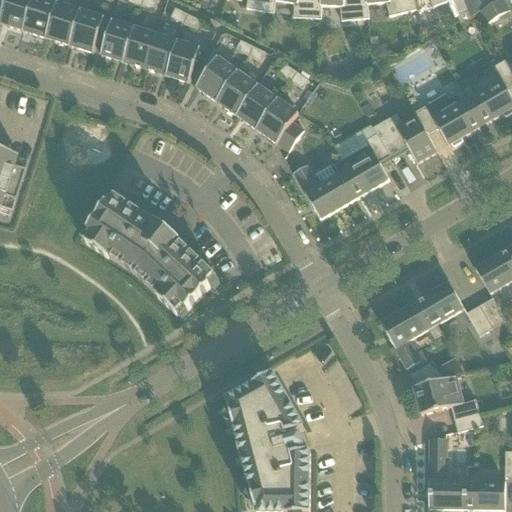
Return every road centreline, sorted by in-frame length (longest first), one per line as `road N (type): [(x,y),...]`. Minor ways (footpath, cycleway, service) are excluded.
road 1 (residential): [(317,296),(271,197),(223,151),(175,125),(0,63)]
road 2 (residential): [(392,511),(394,451),(380,406),(317,296)]
road 3 (residential): [(317,296),(511,184)]
road 4 (unclassified): [(132,404),(317,296)]
road 5 (unclassified): [(4,508),(132,404)]
road 6 (unclassified): [(132,404),(0,451)]
